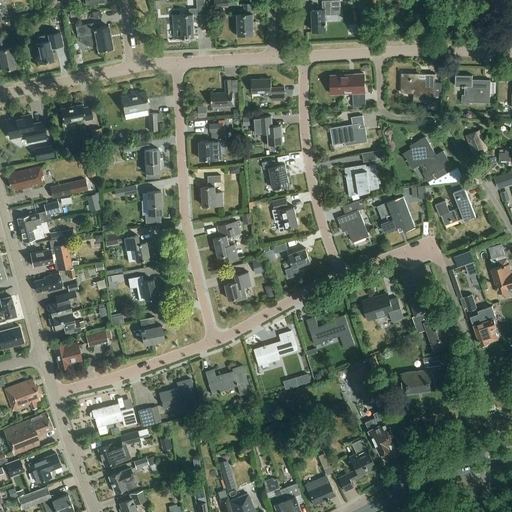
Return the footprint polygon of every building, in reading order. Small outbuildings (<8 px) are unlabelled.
[(189,9),(190,13),(181,13),(173,14),(174,37),(182,36),(194,36),(193,15),(205,14),(203,0),(197,0),(198,8),(189,9)] [(330,5),(341,4),(340,0),(322,0),(323,8),(312,8),(313,28),(326,28),(325,10),(330,10),(330,5)] [(253,25),(256,25),(256,19),(253,19),(253,12),(252,12),(251,1),(244,1),(244,12),(237,12),(238,22),(235,22),(235,33),(254,32),(253,25)] [(92,12),(94,19),(102,17),(101,11),(92,12)] [(436,21),(435,23),(443,25),(445,18),(437,16),(436,21)] [(94,23),(75,27),(78,39),(80,39),(81,42),(87,46),(97,44),(98,49),(112,47),(108,25),(95,28),(94,23)] [(50,46),(62,44),(59,31),(52,33),(53,39),(35,43),(39,62),(41,62),(41,63),(46,62),(46,61),(53,59),(50,46)] [(0,59),(2,69),(16,66),(12,46),(4,48),(1,34),(0,33),(0,59)] [(436,72),(402,71),(402,72),(403,72),(402,91),(403,91),(403,89),(415,89),(415,99),(435,99),(435,97),(442,97),(443,80),(436,80),(436,72)] [(333,92),(354,91),(354,98),(367,97),(366,90),(365,90),(364,72),(337,73),(338,79),(332,79),(333,92)] [(462,94),(462,99),(491,100),(492,77),(474,77),(474,72),(457,72),(456,83),(464,83),(464,94),(462,94)] [(272,77),(252,78),(253,91),(264,91),(264,97),(272,97),(272,98),(285,98),(284,85),(272,85),(272,77)] [(212,105),(234,103),(232,78),(225,78),(226,91),(211,92),(212,105)] [(122,97),(126,112),(150,107),(146,91),(122,97)] [(85,120),(92,118),(90,106),(83,107),(83,104),(61,108),(63,122),(85,118),(85,120)] [(208,117),(207,106),(198,106),(199,117),(208,117)] [(157,112),(149,112),(150,130),(158,130),(157,112)] [(353,122),(331,125),(334,142),(345,140),(346,144),(367,141),(363,113),(352,114),(353,122)] [(10,134),(10,138),(26,135),(27,142),(47,138),(43,122),(33,125),(31,115),(22,117),(21,118),(17,119),(17,118),(7,120),(7,123),(6,124),(7,128),(8,129),(9,134),(10,134)] [(282,125),(273,125),(272,119),(272,115),(254,117),(255,134),(265,133),(266,138),(266,144),(283,143),(282,125)] [(223,123),(210,124),(211,131),(213,131),(213,140),(200,141),(201,151),(200,151),(200,158),(201,158),(201,159),(222,158),(221,143),(220,143),(219,131),(224,130),(223,123)] [(94,145),(105,143),(102,128),(92,130),(94,145)] [(480,128),(467,133),(475,152),(488,147),(480,128)] [(419,139),(420,142),(404,151),(413,167),(426,159),(430,167),(424,171),(429,179),(435,176),(436,177),(448,171),(444,165),(451,161),(444,149),(437,153),(427,134),(419,139)] [(53,144),(34,148),(37,160),(55,157),(53,144)] [(135,144),(123,147),(124,154),(136,151),(135,144)] [(506,150),(500,150),(500,159),(511,158),(511,145),(510,146),(506,149),(506,150)] [(160,149),(145,149),(147,178),(160,177),(160,171),(161,171),(160,149)] [(388,149),(375,150),(376,157),(389,155),(388,149)] [(377,160),(375,151),(363,153),(364,162),(377,160)] [(275,187),(289,184),(286,163),(276,165),(275,159),(263,161),(264,168),(271,166),(275,187)] [(367,162),(346,166),(347,172),(345,172),(346,174),(347,174),(350,195),(380,186),(376,163),(367,164),(367,162)] [(95,164),(88,165),(89,177),(96,176),(95,164)] [(15,189),(44,183),(41,166),(11,173),(12,176),(8,177),(10,187),(14,186),(15,189)] [(511,171),(495,177),(499,189),(511,184),(511,171)] [(203,204),(224,204),(223,191),(215,191),(215,180),(221,180),(221,173),(208,174),(209,185),(203,185),(203,204)] [(73,194),(70,182),(51,186),(53,198),(73,194)] [(428,198),(427,185),(418,186),(419,198),(428,198)] [(126,186),(115,188),(116,196),(127,194),(126,186)] [(440,215),(443,214),(447,223),(465,216),(466,218),(477,214),(466,186),(455,190),(461,206),(450,210),(446,200),(436,204),(440,215)] [(147,222),(161,221),(161,213),(163,213),(161,191),(147,192),(149,214),(146,214),(147,222)] [(92,209),(101,208),(100,193),(91,193),(92,209)] [(385,230),(399,225),(403,224),(405,230),(417,225),(405,194),(379,205),(385,221),(382,222),(385,230)] [(370,234),(360,209),(366,207),(364,199),(344,206),(346,213),(338,216),(341,223),(346,221),(354,241),(357,239),(358,240),(362,239),(361,237),(370,234)] [(46,210),(44,210),(33,213),(17,216),(20,229),(30,227),(29,223),(33,222),(34,225),(36,223),(36,222),(41,221),(41,222),(46,221),(45,217),(52,216),(51,212),(61,210),(58,200),(44,203),(46,210)] [(274,203),(275,209),(273,210),(276,222),(279,222),(281,232),(288,230),(287,227),(299,224),(295,206),(288,207),(286,200),(274,203)] [(253,212),(243,214),(244,223),(254,221),(253,212)] [(30,227),(20,229),(23,240),(43,235),(42,231),(48,230),(46,221),(41,222),(41,221),(36,222),(36,223),(34,225),(33,222),(29,223),(30,227)] [(227,235),(240,232),(237,221),(218,225),(220,235),(214,236),(219,255),(225,253),(227,260),(238,257),(235,243),(229,244),(227,235)] [(52,239),(73,235),(72,229),(62,231),(62,230),(51,232),(52,239)] [(105,232),(107,245),(119,243),(118,239),(117,230),(105,232)] [(138,236),(125,239),(127,249),(135,248),(138,260),(150,257),(146,241),(140,242),(138,236)] [(67,242),(66,242),(65,237),(50,240),(51,247),(54,246),(58,269),(72,266),(67,242)] [(277,252),(288,248),(286,242),(275,246),(277,252)] [(498,256),(499,259),(505,257),(501,244),(489,248),(492,258),(498,256)] [(48,263),(54,261),(51,248),(30,252),(33,266),(42,264),(43,265),(48,264),(48,263)] [(302,264),(311,261),(307,248),(290,254),(295,267),(286,270),(289,279),(305,273),(302,264)] [(474,249),(458,254),(462,266),(469,263),(472,275),(482,272),(474,249)] [(253,260),(256,273),(268,271),(265,258),(253,260)] [(507,288),(511,286),(511,270),(509,261),(507,262),(505,258),(499,260),(500,264),(491,267),(499,292),(508,289),(507,288)] [(96,264),(97,270),(105,269),(103,262),(96,264)] [(48,290),(62,286),(59,272),(44,276),(45,278),(35,280),(37,290),(47,288),(48,290)] [(237,296),(238,300),(247,298),(245,286),(251,284),(248,272),(236,275),(237,281),(226,284),(229,298),(237,296)] [(123,273),(108,276),(109,282),(124,279),(123,273)] [(143,275),(129,278),(130,288),(137,287),(140,300),(146,299),(146,300),(157,298),(154,279),(144,281),(143,275)] [(68,285),(69,291),(79,289),(78,284),(80,284),(78,277),(77,278),(78,283),(68,285)] [(102,288),(109,285),(107,278),(100,280),(102,288)] [(49,316),(71,310),(69,301),(77,299),(75,291),(56,295),(57,301),(46,304),(47,308),(49,316)] [(413,316),(418,332),(428,329),(434,349),(452,344),(442,315),(438,317),(435,307),(432,308),(427,292),(409,298),(416,315),(413,316)] [(404,316),(399,301),(398,297),(391,300),(389,293),(364,301),(369,318),(390,312),(392,320),(404,316)] [(469,309),(476,307),(472,294),(465,296),(469,309)] [(0,316),(4,315),(6,320),(17,316),(11,297),(0,300),(1,301),(0,301),(0,316)] [(489,340),(497,338),(494,326),(495,325),(493,319),(496,318),(492,307),(479,311),(480,315),(472,318),(480,343),(481,343),(484,345),(488,343),(489,340)] [(81,329),(86,327),(85,321),(79,322),(78,319),(74,320),(71,310),(49,316),(51,324),(53,329),(64,326),(65,333),(81,329)] [(345,348),(356,344),(346,314),(336,317),(337,320),(320,325),(317,315),(307,318),(316,344),(325,341),(325,340),(341,335),(345,348)] [(123,315),(111,317),(113,325),(125,323),(123,315)] [(143,343),(160,340),(164,339),(161,324),(155,325),(153,315),(139,318),(141,328),(140,328),(143,343)] [(0,341),(2,349),(24,343),(20,327),(0,331),(0,341)] [(278,354),(296,348),(290,329),(280,333),(282,340),(266,346),(265,342),(263,343),(264,345),(254,348),(259,364),(279,357),(278,354)] [(106,331),(87,335),(89,346),(109,341),(106,331)] [(414,332),(404,335),(406,342),(416,339),(414,332)] [(69,363),(82,360),(77,342),(64,345),(63,343),(54,345),(53,345),(59,368),(61,368),(62,369),(67,368),(67,366),(69,366),(69,363)] [(369,357),(374,370),(380,368),(376,355),(369,357)] [(429,369),(402,373),(405,394),(436,389),(436,388),(444,387),(442,370),(441,370),(440,359),(439,355),(425,357),(426,366),(428,366),(429,369)] [(240,394),(250,391),(242,365),(232,368),(233,370),(216,376),(214,368),(205,371),(212,394),(220,392),(220,389),(237,384),(240,394)] [(366,365),(349,374),(354,383),(361,380),(365,386),(374,382),(366,365)] [(309,374),(296,378),(299,386),(311,382),(309,374)] [(13,410),(31,404),(33,409),(38,408),(35,402),(40,400),(39,397),(42,396),(39,387),(36,388),(33,378),(6,388),(13,410)] [(162,407),(190,400),(191,404),(198,402),(191,378),(176,381),(177,387),(159,391),(161,400),(160,400),(160,403),(161,403),(162,407)] [(92,409),(92,410),(90,411),(89,412),(90,417),(92,418),(94,417),(94,419),(95,418),(97,424),(104,422),(105,424),(122,420),(123,425),(137,421),(133,406),(120,409),(118,402),(92,409)] [(152,407),(139,411),(142,426),(156,423),(152,407)] [(388,446),(396,442),(385,420),(388,419),(384,411),(364,421),(379,451),(380,450),(382,452),(388,449),(388,446)] [(44,433),(53,429),(47,413),(31,420),(30,418),(26,419),(27,421),(4,431),(15,455),(39,445),(38,436),(44,434),(44,433)] [(119,427),(111,428),(113,435),(121,434),(119,427)] [(147,428),(138,431),(140,438),(149,436),(147,428)] [(279,428),(270,431),(273,441),(282,439),(279,428)] [(116,462),(131,456),(126,443),(141,439),(140,438),(138,431),(121,436),(122,441),(116,443),(116,442),(98,448),(105,465),(115,461),(116,462)] [(352,443),(356,452),(348,455),(355,469),(338,477),(344,490),(353,486),(350,479),(376,467),(362,438),(352,443)] [(29,464),(32,470),(37,483),(52,477),(49,471),(62,466),(56,453),(38,460),(39,461),(29,464)] [(318,456),(327,474),(333,472),(325,453),(318,456)] [(153,455),(135,461),(137,468),(150,464),(152,471),(157,469),(153,455)] [(8,463),(6,464),(11,477),(26,471),(20,458),(8,463)] [(228,489),(236,487),(228,460),(219,462),(228,489)] [(126,470),(109,476),(116,493),(127,488),(128,491),(138,487),(135,479),(131,469),(126,471),(126,470)] [(325,475),(305,484),(315,506),(316,506),(315,503),(325,499),(326,500),(328,499),(328,497),(333,495),(334,497),(335,497),(325,475)] [(264,482),(268,492),(280,488),(277,479),(275,479),(274,478),(264,482)] [(297,481),(286,486),(280,488),(280,489),(288,511),(300,511),(294,496),(301,493),(297,481)] [(68,494),(57,498),(57,496),(54,494),(51,495),(48,486),(18,498),(23,509),(47,500),(51,511),(67,511),(74,510),(68,494)] [(9,490),(12,498),(18,496),(15,488),(9,490)] [(274,491),(276,496),(277,498),(279,497),(281,500),(273,503),(277,511),(288,511),(280,489),(280,488),(274,491)] [(136,511),(135,507),(147,503),(143,490),(130,494),(131,498),(119,502),(122,511),(121,511),(136,511)] [(263,511),(261,511),(253,511),(246,493),(228,500),(231,508),(232,511),(263,511)] [(227,496),(219,499),(223,511),(232,511),(231,508),(228,500),(227,496)] [(206,511),(205,503),(197,504),(198,511),(206,511)]
